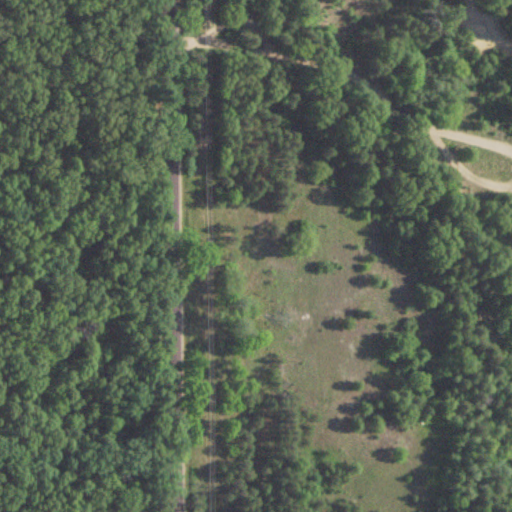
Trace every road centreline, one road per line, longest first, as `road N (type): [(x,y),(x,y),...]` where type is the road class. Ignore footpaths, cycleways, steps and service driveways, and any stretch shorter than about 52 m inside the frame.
road 1 (tertiary): [(173,511),(166,0)]
road 2 (track): [(173,453),(0,509)]
